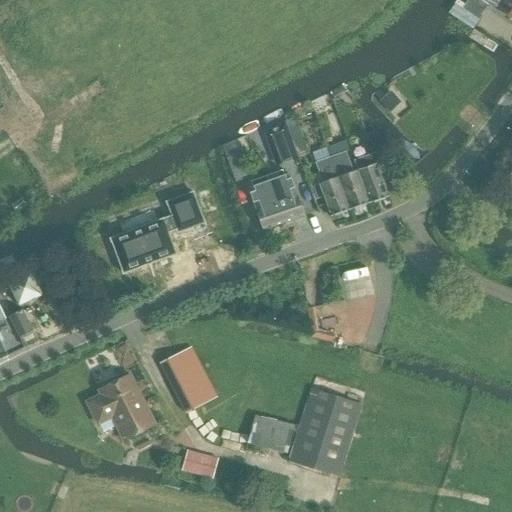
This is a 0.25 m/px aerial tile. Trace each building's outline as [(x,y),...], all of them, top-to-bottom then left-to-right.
[(486,0),(468,0),(462,9),(478,20),(479,21),(491,3),(488,1),(486,0)] [(511,0),(506,0),(499,12),(511,19),(511,0)] [(282,164),(297,158),(296,154),(306,150),(295,118),(284,122),(286,125),(263,133),(275,166),(282,164)] [(371,143),(379,138),(377,136),(373,130),(366,135),(371,143)] [(352,172),(346,153),(331,158),(351,211),(370,204),(358,170),(352,172)] [(358,170),(370,204),(390,196),(378,166),(384,164),(382,157),(375,153),(354,161),(358,170)] [(236,183),(249,178),(240,154),(227,158),(236,183)] [(331,218),(351,211),(331,158),(317,164),(323,182),(319,184),(331,218)] [(283,224),(303,217),(290,176),(269,183),(283,224)] [(254,188),(249,190),(265,230),(283,224),(269,183),(254,188)] [(123,271),(122,271),(123,275),(127,273),(126,273),(173,256),(176,255),(175,251),(175,252),(168,233),(176,230),(178,234),(180,233),(180,232),(202,224),(202,225),(205,224),(204,221),(203,221),(194,195),(193,193),(191,194),(169,202),(166,203),(167,205),(168,205),(172,217),(164,220),(163,220),(160,221),(114,239),(114,238),(110,240),(112,243),(123,271)] [(8,284),(18,306),(40,296),(30,274),(8,284)] [(22,338),(33,332),(23,310),(12,315),(22,338)] [(191,349),(160,365),(170,385),(202,369),(191,349)] [(155,425),(132,381),(130,376),(100,391),(102,396),(88,403),(99,424),(113,417),(124,440),(155,425)] [(208,382),(177,398),(185,413),(216,397),(208,382)] [(317,395),(301,448),(318,453),(326,429),(345,435),(354,407),(317,395)] [(212,481),(218,460),(187,451),(181,472),(212,481)] [(294,466),(285,494),(332,509),(341,481),(294,466)]
